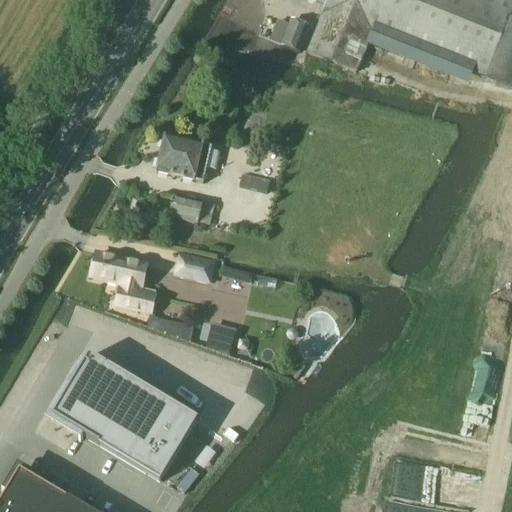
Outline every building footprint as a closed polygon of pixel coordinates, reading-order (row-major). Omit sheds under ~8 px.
[(511,12),(511,0),(328,0),(307,55),(356,75),(372,34),(485,79),(511,12)] [(281,49),(298,56),(309,26),(292,19),(281,49)] [(295,61),(293,67),(302,70),(304,65),(295,61)] [(165,138),(156,176),(194,184),(203,186),(211,149),(203,147),(165,138)] [(242,177),(239,189),(266,196),(269,184),(242,177)] [(214,208),(202,206),(203,205),(174,198),(168,220),(209,229),(214,208)] [(140,296),(147,268),(96,257),(91,280),(121,287),(120,291),(119,291),(116,308),(151,316),(155,299),(140,296)] [(214,265),(180,257),(175,278),(209,286),(214,265)] [(239,285),(242,274),(222,269),(219,279),(239,285)] [(192,328),(149,318),(146,332),(188,342),(192,328)] [(207,329),(202,350),(225,356),(230,334),(207,329)] [(74,370),(43,422),(80,444),(83,440),(159,485),(196,423),(88,359),(79,373),(74,370)] [(0,511),(82,511),(24,477),(12,498),(7,494),(0,505),(0,511)] [(385,498),(383,511),(468,511),(469,511),(385,498)]
